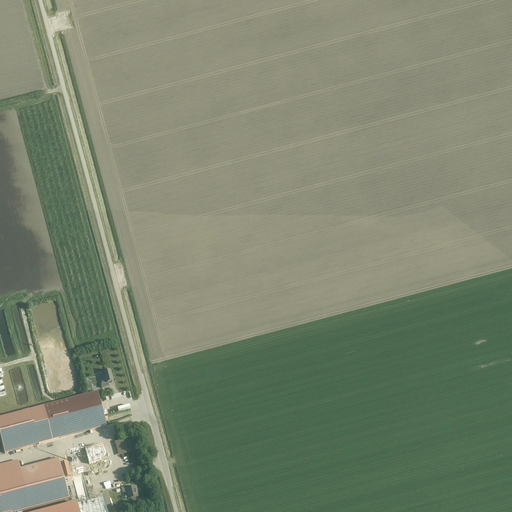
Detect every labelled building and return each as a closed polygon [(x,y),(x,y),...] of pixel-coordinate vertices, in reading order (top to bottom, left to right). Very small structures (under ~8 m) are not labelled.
[(102,388),(109,386),(108,383),(113,381),(110,370),(103,372),(104,375),(100,376),(102,384),(101,384),(102,388)] [(108,420),(107,417),(104,418),(98,392),(0,417),(0,435),(5,453),(107,426),(105,421),(108,420)] [(128,439),(116,442),(118,452),(131,449),(128,439)] [(85,449),(89,464),(96,462),(95,458),(104,455),(106,454),(104,447),(98,446),(85,449)] [(114,448),(111,450),(116,466),(120,465),(114,448)] [(60,464),(51,466),(24,474),(23,469),(20,469),(18,461),(0,465),(0,511),(16,511),(30,508),(69,498),(64,479),(71,477),(67,462),(60,464)] [(136,500),(136,499),(136,497),(138,497),(136,487),(126,489),(129,499),(132,498),(132,500),(133,501),(134,501),(135,501),(136,500)] [(107,511),(103,496),(42,511),(107,511)]
